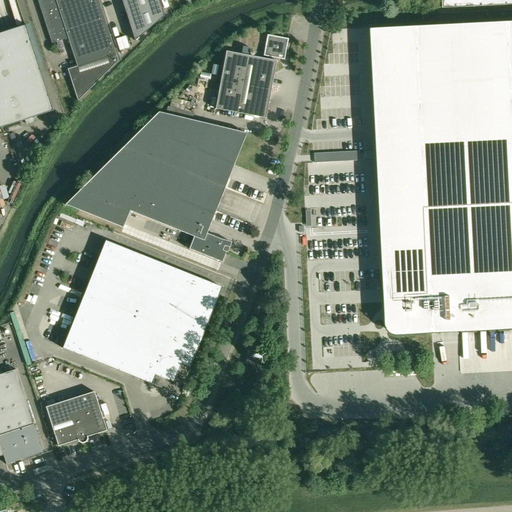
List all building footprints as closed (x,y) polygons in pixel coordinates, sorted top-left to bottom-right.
[(115,54),(98,0),(37,0),(51,43),(60,40),(68,38),(72,51),(77,66),(67,69),(67,70),(77,101),(118,61),(115,54)] [(158,0),(121,0),(134,41),(164,16),(158,0)] [(511,20),(372,28),(388,323),(388,324),(388,325),(388,326),(388,327),(389,327),(389,328),(389,329),(390,329),(390,330),(390,331),(391,331),(391,332),(392,332),(393,332),(393,333),(394,333),(395,334),(396,334),(397,334),(397,335),(398,335),(399,335),(400,335),(511,329),(511,20)] [(53,111),(52,108),(25,24),(0,31),(0,128),(6,126),(53,111)] [(263,55),(266,56),(273,57),(284,59),(288,39),(267,35),(263,55)] [(215,109),(265,118),(276,60),(273,60),(273,57),(266,56),(265,58),(226,51),(215,109)] [(158,112),(65,205),(122,227),(129,211),(193,236),(188,249),(221,262),(226,251),(225,251),(227,246),(229,247),(231,242),(220,239),(206,233),(209,224),(218,203),(221,194),(231,171),(233,165),(246,133),(192,120),(193,113),(194,108),(171,102),(169,107),(167,106),(165,114),(158,112)] [(155,375),(164,378),(173,382),(180,364),(189,368),(221,287),(105,240),(62,348),(151,384),(155,375)] [(343,260),(350,261),(351,252),(332,251),(332,256),(343,256),(343,260)] [(76,304),(78,299),(68,295),(66,299),(76,304)] [(257,361),(247,357),(245,363),(254,366),(257,361)] [(0,374),(0,447),(5,464),(28,456),(43,451),(15,369),(0,374)] [(106,430),(94,391),(45,407),(56,441),(58,446),(77,439),(77,441),(81,443),(85,442),(87,438),(87,436),(106,430)]
